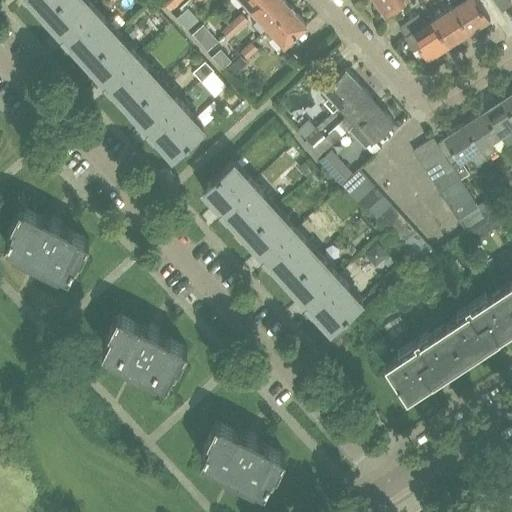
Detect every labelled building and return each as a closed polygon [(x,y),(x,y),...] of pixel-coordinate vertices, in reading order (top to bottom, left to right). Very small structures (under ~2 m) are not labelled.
[(34,0),(45,12),(58,0),(34,0)] [(58,0),(45,12),(69,38),(88,59),(118,31),(89,0),(58,0)] [(161,0),(170,10),(180,0),(161,0)] [(243,0),(252,10),(262,0),(243,0)] [(262,0),(252,10),(268,27),(292,5),(291,4),(290,5),(285,0),(262,0)] [(375,0),(385,13),(403,0),(375,0)] [(459,0),(451,5),(468,31),(490,16),(479,0),(459,0)] [(494,0),(501,11),(511,3),(511,2),(510,0),(494,0)] [(294,8),(292,5),(268,27),(284,45),(307,24),(293,9),(294,8)] [(451,5),(430,19),(447,44),(468,31),(451,5)] [(198,19),(188,7),(176,17),(186,29),(198,19)] [(398,25),(405,35),(414,49),(419,46),(427,57),(447,44),(430,19),(428,21),(421,10),(398,25)] [(242,12),(232,21),(238,28),(248,19),(242,12)] [(229,37),(238,28),(232,21),(222,30),(229,37)] [(88,59),(107,80),(131,106),(161,78),(118,31),(88,59)] [(258,48),(251,40),(240,50),(247,58),(258,48)] [(240,55),(228,66),(235,74),(248,63),(240,55)] [(333,111),(340,105),(362,84),(345,66),(321,89),(328,98),(324,101),(333,111)] [(131,106),(150,127),(174,153),(204,125),(161,78),(131,106)] [(303,141),(304,143),(317,156),(345,131),(352,124),(377,101),(362,84),(340,105),(348,114),(328,131),(329,133),(325,136),(316,126),(305,137),(306,138),(303,141)] [(511,89),(503,96),(511,109),(511,89)] [(511,109),(503,96),(483,108),(500,134),(511,126),(511,109)] [(394,119),(377,101),(352,124),(345,131),(352,138),(359,132),(360,133),(363,130),(372,140),(394,119)] [(483,108),(464,121),(488,157),(498,151),(491,140),(500,134),(483,108)] [(305,137),(316,126),(309,119),(297,129),(305,137)] [(477,164),(488,157),(464,121),(443,135),(445,138),(438,143),(440,146),(446,156),(452,165),(460,160),(470,154),(477,164)] [(412,149),(419,159),(440,146),(438,143),(433,135),(412,149)] [(419,159),(425,169),(446,156),(440,146),(419,159)] [(425,169),(432,180),(453,166),(452,165),(446,156),(425,169)] [(203,186),(222,207),(246,233),(276,205),(233,158),(203,186)] [(344,164),(333,175),(340,182),(352,172),(344,164)] [(352,172),(340,182),(341,183),(340,183),(348,192),(367,175),(359,166),(352,172)] [(459,176),(453,166),(432,180),(439,190),(459,176)] [(375,184),(367,175),(348,192),(357,201),(375,184)] [(466,186),(459,176),(439,190),(445,200),(466,186)] [(384,193),(375,184),(357,201),(365,210),(384,193)] [(473,196),(466,186),(445,200),(452,210),(473,196)] [(391,202),(384,193),(365,210),(373,219),(391,202)] [(477,203),(473,196),(452,210),(459,220),(481,206),(479,202),(477,203)] [(479,202),(481,206),(487,215),(496,210),(487,197),(479,202)] [(400,211),(391,202),(373,219),(382,228),(400,211)] [(59,223),(61,220),(51,215),(50,219),(20,204),(11,222),(14,223),(5,241),(69,273),(78,254),(80,256),(89,238),(59,223)] [(246,233),(269,258),(289,280),(319,252),(276,205),(246,233)] [(459,220),(465,230),(487,215),(481,206),(459,220)] [(408,220),(400,211),(382,228),(390,237),(408,220)] [(416,229),(408,220),(390,237),(398,246),(416,229)] [(424,238),(416,229),(398,246),(406,255),(424,238)] [(435,250),(424,238),(406,255),(414,264),(435,250)] [(289,280),(308,300),(332,326),(362,299),(319,252),(289,280)] [(511,299),(511,278),(502,285),(511,299)] [(466,356),(509,328),(511,325),(511,299),(502,285),(472,304),(469,301),(465,304),(468,307),(444,323),(466,356)] [(157,330),(159,327),(149,322),(147,326),(117,311),(108,329),(111,330),(102,348),(166,380),(175,362),(178,363),(187,345),(157,330)] [(407,394),(441,372),(466,356),(444,323),(421,338),(418,334),(414,337),(416,341),(385,361),(407,394)] [(257,435),(247,430),(246,433),(216,419),(207,437),(210,438),(201,456),(265,488),(273,469),(276,471),(285,453),(255,438),(257,435)]
